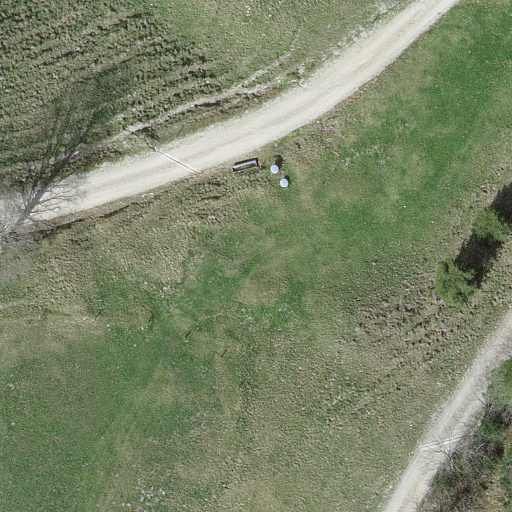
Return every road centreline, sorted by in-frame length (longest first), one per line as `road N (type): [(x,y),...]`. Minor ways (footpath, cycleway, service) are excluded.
road 1 (track): [(425,0),(292,109),(149,178),(0,219)]
road 2 (track): [(401,511),(511,338)]
